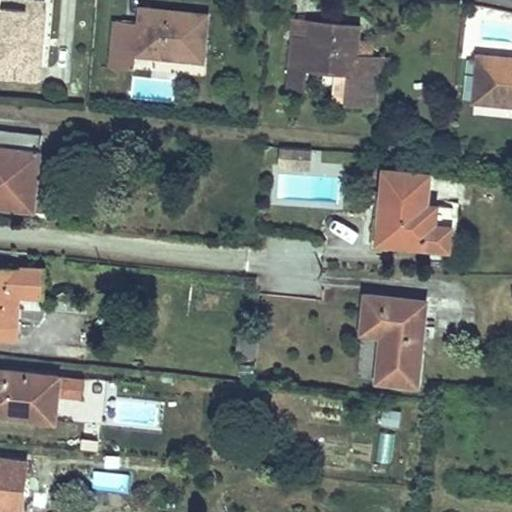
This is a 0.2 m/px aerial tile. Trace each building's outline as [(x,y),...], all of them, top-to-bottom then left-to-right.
[(0,0),(0,76),(36,79),(42,0),(0,0)] [(124,23),(121,49),(138,51),(137,57),(196,62),(200,16),(150,11),(149,24),(124,23)] [(352,59),(353,45),(355,29),(287,23),(279,94),(296,95),(298,72),(342,75),(341,92),(367,93),(368,77),(370,60),(365,60),(352,59)] [(365,46),(353,45),(352,59),(365,60),(365,46)] [(511,55),(479,50),(474,96),(511,101),(511,55)] [(370,60),(368,77),(381,78),(382,61),(370,60)] [(0,209),(33,212),(35,179),(39,137),(0,134),(0,209)] [(279,146),(277,168),(310,170),(312,149),(279,146)] [(90,147),(89,159),(134,163),(135,151),(90,147)] [(443,250),(448,210),(421,208),(424,180),(378,174),(376,206),(383,206),(379,245),(405,247),(443,250)] [(45,180),(35,179),(33,212),(42,213),(45,180)] [(0,269),(0,329),(20,330),(22,295),(45,296),(46,273),(0,269)] [(363,295),(359,333),(379,334),(376,379),(414,382),(422,299),(363,295)] [(257,357),(258,331),(236,330),(234,356),(257,357)] [(0,370),(0,412),(58,418),(61,378),(0,370)] [(383,407),(379,424),(398,428),(401,411),(383,407)] [(0,459),(0,511),(20,511),(25,462),(0,459)] [(94,488),(129,489),(129,472),(95,471),(94,488)]
